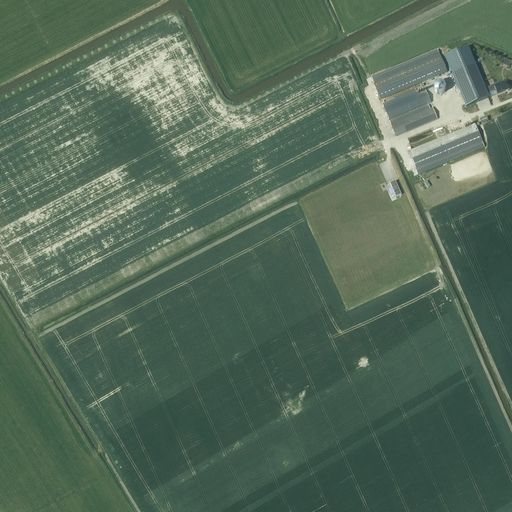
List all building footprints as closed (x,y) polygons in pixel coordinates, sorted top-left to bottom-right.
[(468,47),(445,56),(466,107),(489,98),(488,94),(486,88),(468,47)] [(371,77),(374,83),(440,55),(437,49),(400,65),(371,77)] [(373,83),(380,100),(447,72),(440,55),(374,83),(373,83)] [(484,58),(477,61),(484,78),(490,75),(489,72),(484,74),(483,70),(485,69),(484,68),(487,67),(484,58)] [(493,85),(486,88),(488,94),(494,92),(494,91),(496,91),(497,94),(506,91),(507,91),(508,90),(509,90),(509,88),(509,87),(508,86),(506,81),(504,82),(503,80),(493,84),(493,85)] [(436,93),(447,93),(447,83),(436,83),(436,93)] [(382,104),(384,109),(418,95),(415,89),(394,98),(394,99),(382,104)] [(431,102),(426,91),(418,95),(384,109),(389,120),(431,102)] [(389,121),(391,125),(430,109),(428,105),(389,121)] [(437,119),(433,108),(430,109),(391,125),(396,136),(437,119)] [(482,142),(475,124),(408,152),(415,169),(482,142)] [(389,183),(396,197),(401,195),(395,181),(389,183)]
